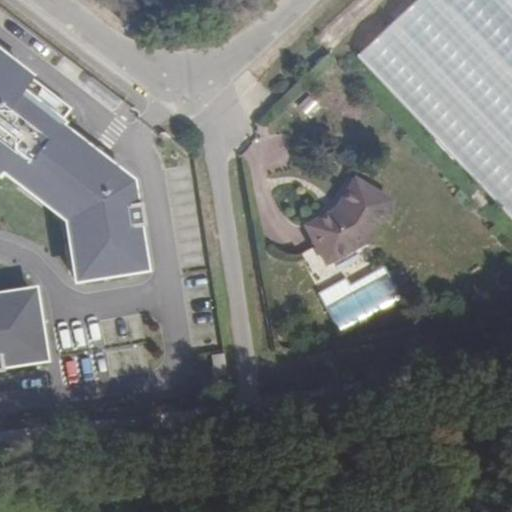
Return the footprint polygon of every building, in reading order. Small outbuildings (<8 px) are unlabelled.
[(511,0),(416,0),(358,55),(511,215),(511,0)] [(142,273),(128,181),(56,125),(67,111),(0,60),(0,182),(58,225),(66,284),(142,273)] [(324,265),(366,242),(389,202),(354,180),(335,209),(304,227),(315,248),(324,265)] [(335,284),(324,265),(315,248),(301,256),(320,292),(335,284)] [(382,265),(320,295),(338,333),(401,303),(382,265)] [(32,287),(0,292),(0,369),(44,362),(32,287)]
